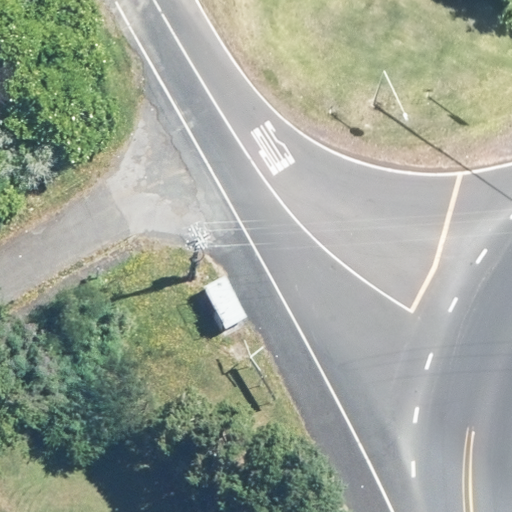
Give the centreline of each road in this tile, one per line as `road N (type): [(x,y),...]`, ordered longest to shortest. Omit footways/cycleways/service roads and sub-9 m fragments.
road 1 (residential): [(490,354),(357,275),(304,227),(230,135),(155,0)]
road 2 (secondary): [(490,354),(470,511)]
